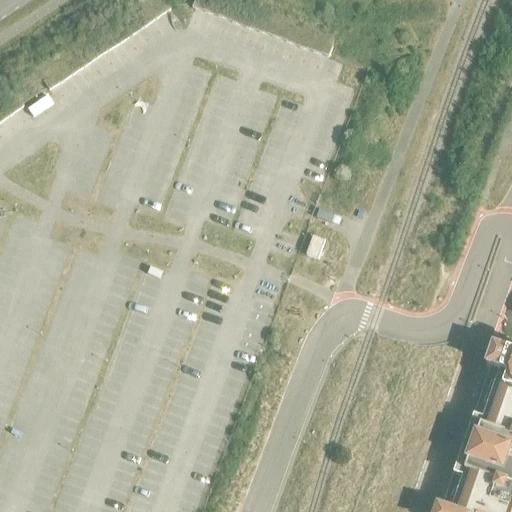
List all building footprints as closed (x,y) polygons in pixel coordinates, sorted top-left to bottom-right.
[(201,0),(194,0),(191,9),(205,14),(209,3),(201,0)] [(163,1),(151,9),(157,19),(170,11),(163,1)] [(209,3),(205,14),(219,19),(223,8),(209,3)] [(223,8),(219,19),(232,24),(236,13),(223,8)] [(139,17),(145,27),(157,19),(151,9),(139,17)] [(236,13),(232,24),(246,29),(250,18),(236,13)] [(139,17),(127,25),(133,35),(145,27),(139,17)] [(250,18),(246,29),(260,34),(264,23),(250,18)] [(264,23),(260,34),(273,39),(277,28),(264,23)] [(127,25),(115,33),(121,43),(133,35),(127,25)] [(277,28),(273,39),(287,44),(291,33),(277,28)] [(115,33),(103,42),(109,51),(121,43),(115,33)] [(291,33),(287,44),(301,49),(305,38),(291,33)] [(305,38),(301,49),(314,54),(318,44),(305,38)] [(103,42),(90,50),(97,59),(109,51),(103,42)] [(318,44),(314,54),(328,59),(332,49),(318,44)] [(90,50),(78,58),(85,67),(97,59),(90,50)] [(78,58),(66,66),(72,75),(85,67),(78,58)] [(54,74),(60,83),(72,75),(66,66),(54,74)] [(54,74),(42,82),(48,91),(60,83),(54,74)] [(17,98),(4,106),(10,115),(23,107),(17,98)] [(4,106),(0,109),(0,122),(10,115),(4,106)] [(312,238),(305,257),(318,261),(325,243),(312,238)] [(441,510),(436,508),(434,511),(511,511),(511,354),(492,347),(484,370),(490,372),(441,510)] [(407,369),(403,381),(437,392),(441,380),(407,369)] [(403,381),(399,393),(433,404),(437,392),(403,381)] [(395,405),(429,417),(433,404),(399,393),(395,405)] [(391,418),(425,429),(429,417),(395,405),(391,418)] [(391,418),(387,430),(421,441),(425,429),(391,418)] [(387,430),(383,442),(417,453),(421,441),(387,430)] [(379,454),(413,465),(417,453),(383,442),(379,454)] [(375,466),(409,477),(413,465),(379,454),(375,466)] [(375,466),(371,478),(406,490),(409,477),(375,466)] [(367,491),(402,502),(406,490),(371,478),(367,491)] [(363,503),(391,511),(398,511),(402,502),(367,491),(363,503)] [(360,511),(391,511),(363,503),(360,511)]
